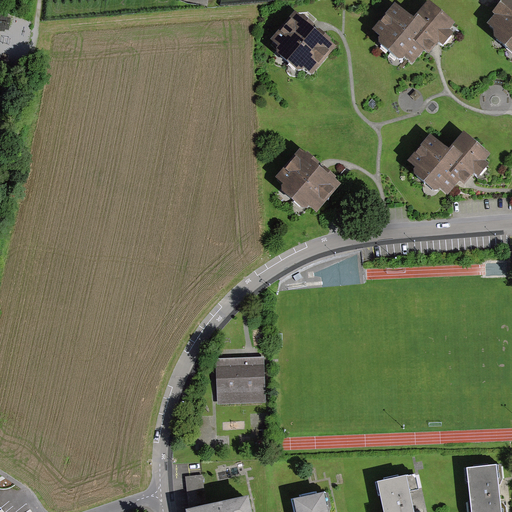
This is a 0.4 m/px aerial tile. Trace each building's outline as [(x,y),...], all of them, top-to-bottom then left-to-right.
[(511,0),(490,27),(511,45),(511,0)] [(395,7),(374,33),(413,66),(424,52),(429,56),(454,27),(429,5),(414,23),(395,7)] [(332,51),(296,21),(274,47),(310,77),(332,51)] [(430,142),(408,167),(447,200),(459,187),(463,191),(489,161),(464,140),(449,157),(430,142)] [(338,187),(302,157),(280,183),(317,212),(338,187)] [(260,362),(219,364),(221,402),(262,399),(260,362)] [(502,511),(496,469),(466,473),(471,511),(502,511)] [(189,497),(206,495),(203,473),(186,475),(189,497)] [(421,511),(415,477),(378,485),(383,511),(421,511)] [(327,511),(325,497),(295,503),(297,511),(327,511)] [(250,511),(249,501),(194,511),(250,511)]
